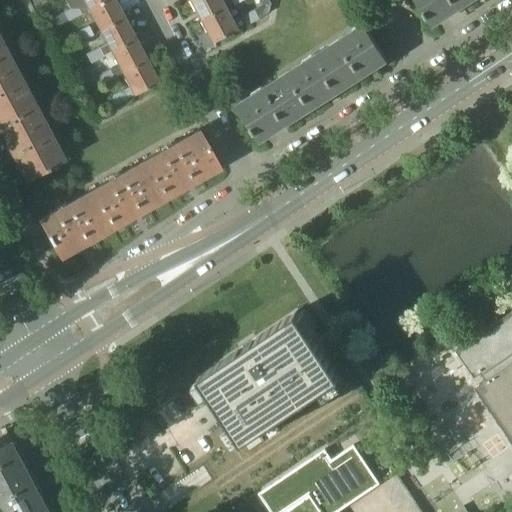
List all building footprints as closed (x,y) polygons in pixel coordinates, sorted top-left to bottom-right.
[(66,21),(89,9),(104,0),(64,0),(69,8),(62,12),(66,21)] [(114,0),(104,0),(89,9),(100,30),(124,18),(114,0)] [(228,8),(223,0),(193,0),(204,20),(228,8)] [(471,0),(416,0),(433,25),(471,0)] [(242,16),(235,20),(228,8),(204,20),(215,41),(239,29),(261,18),(255,9),(242,16)] [(135,39),(124,18),(100,30),(108,44),(100,48),(99,47),(85,54),(90,63),(102,56),(112,52),(135,39)] [(342,45),(362,76),(387,60),(364,23),(363,24),(366,27),(340,42),(342,45)] [(93,35),(93,34),(88,26),(74,33),(79,42),(93,35)] [(123,73),(146,61),(135,39),(112,52),(123,73)] [(289,75),(291,77),(311,108),(362,76),(342,45),(333,51),(331,48),(289,75)] [(0,124),(29,109),(24,99),(26,98),(3,55),(1,56),(0,56),(0,124)] [(158,82),(146,61),(123,73),(130,85),(108,97),(113,106),(158,82)] [(110,70),(97,77),(101,84),(101,85),(115,78),(110,70)] [(260,141),(311,108),(291,77),(282,83),(280,81),(239,106),(237,103),(236,104),(260,141)] [(63,160),(62,159),(57,161),(51,150),(53,149),(31,108),(29,109),(0,124),(0,133),(25,180),(63,160)] [(145,160),(166,197),(220,167),(199,129),(145,160)] [(91,190),(113,227),(166,197),(145,160),(91,190)] [(59,257),(86,242),(113,227),(91,190),(38,220),(46,234),(59,257)] [(511,310),(485,329),(476,317),(452,333),(461,346),(463,345),(485,378),(483,379),(483,380),(474,386),(511,441),(511,310)] [(239,349),(199,376),(213,398),(229,421),(243,441),(340,377),(297,311),(257,338),(260,342),(256,345),(253,341),(243,347),(246,351),(242,354),(239,349)] [(0,483),(29,468),(13,438),(11,439),(12,441),(2,446),(0,441),(0,483)] [(337,511),(380,484),(354,444),(332,459),(325,449),(258,493),(271,511),(283,511),(284,511),(283,511),(337,511)] [(52,511),(29,468),(0,483),(0,502),(5,511),(52,511)]
